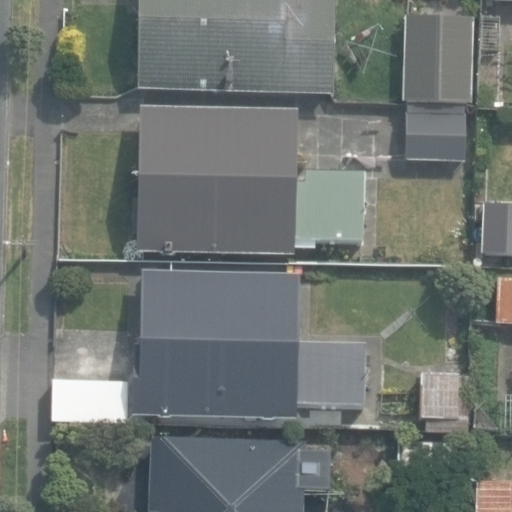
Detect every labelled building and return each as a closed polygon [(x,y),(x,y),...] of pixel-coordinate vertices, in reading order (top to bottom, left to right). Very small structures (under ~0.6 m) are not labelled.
[(141,0),(139,91),(334,96),(336,0),(141,0)] [(403,108),(467,109),(469,21),(405,20),(403,108)] [(467,164),(467,109),(403,108),(403,163),(467,164)] [(138,254),(359,260),(361,174),(309,173),(308,185),(297,185),(299,113),(142,109),(138,254)] [(484,254),(511,254),(511,207),(485,207),(484,254)] [(133,414),(297,422),(298,407),(364,410),(367,350),(297,346),(300,279),(145,271),(141,355),(135,355),(133,414)] [(511,276),(496,276),(495,317),(511,317),(511,276)] [(420,424),(462,426),(465,369),(416,367),(414,412),(421,413),(420,424)] [(54,423),(128,425),(129,386),(55,384),(54,423)] [(511,435),(511,391),(499,391),(497,435),(511,435)] [(398,473),(462,477),(464,438),(400,434),(398,473)] [(150,511),(303,511),(304,492),(330,493),(332,453),(306,452),(307,445),(153,439),(150,511)] [(477,511),(511,511),(511,487),(479,486),(477,511)]
